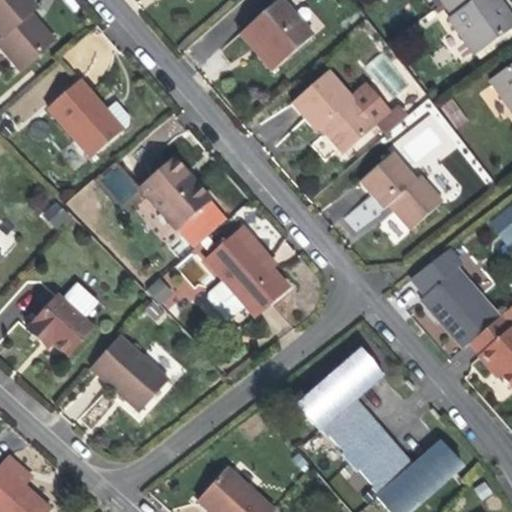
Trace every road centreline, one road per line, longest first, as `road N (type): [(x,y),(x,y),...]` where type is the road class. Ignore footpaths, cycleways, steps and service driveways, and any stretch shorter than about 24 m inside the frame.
road 1 (residential): [(374,292),(113,0)]
road 2 (residential): [(121,487),(374,292)]
road 3 (residential): [(511,449),(374,292)]
road 4 (residential): [(0,377),(121,487)]
